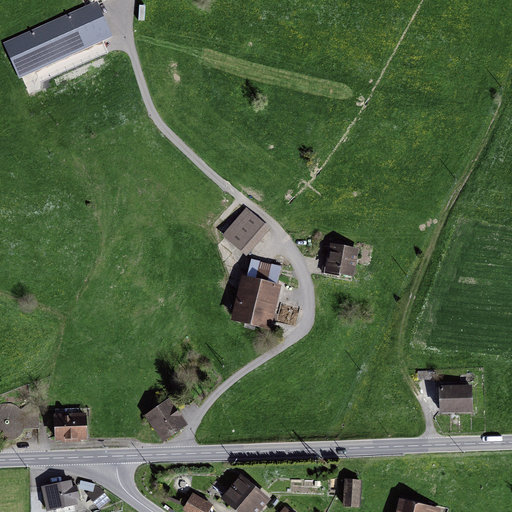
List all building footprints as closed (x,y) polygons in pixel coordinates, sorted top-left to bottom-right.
[(96,3),(5,43),(20,78),(112,38),(96,3)] [(242,212),(218,237),(240,258),(264,233),(242,212)] [(353,251),(323,245),(318,273),(348,278),(353,251)] [(266,269),(245,262),(225,322),(263,334),(278,290),(261,284),(266,269)] [(465,389),(432,390),(433,416),(465,415),(465,389)] [(168,404),(140,421),(155,446),(182,430),(168,404)] [(0,432),(25,436),(28,412),(0,408),(0,432)] [(79,419),(46,419),(47,444),(80,443),(79,419)] [(81,479),(79,486),(93,490),(95,484),(81,479)] [(238,479),(218,500),(230,511),(259,511),(266,504),(238,479)] [(359,483),(341,483),(340,510),(358,511),(359,483)] [(99,484),(88,493),(99,508),(111,499),(99,484)] [(69,487),(37,491),(39,511),(53,511),(72,509),(69,487)] [(190,497),(181,511),(207,511),(210,508),(190,497)] [(434,511),(397,501),(394,511),(434,511)]
